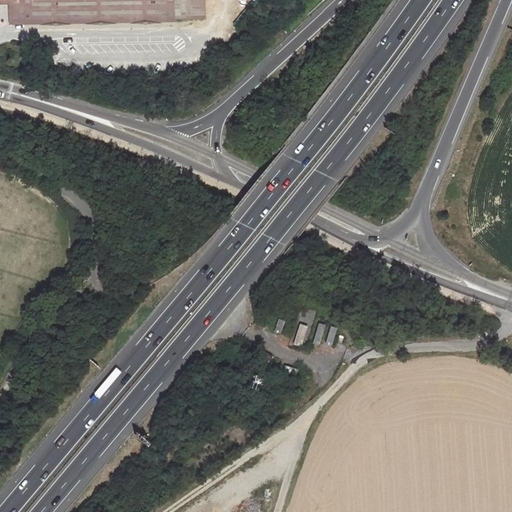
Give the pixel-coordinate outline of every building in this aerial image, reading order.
[(11,0),(12,2),(13,20),(44,19),(163,18),(208,17),(207,0),(11,0)] [(234,27),(220,44),(226,49),(240,32),(234,27)] [(279,320),(275,332),(281,335),(285,323),(279,320)] [(302,348),(308,328),(301,325),(294,345),(302,348)] [(319,325),(313,345),(320,346),(326,327),(319,325)] [(258,355),(269,363),(273,357),(262,349),(258,355)] [(283,372),(297,376),(299,370),(284,366),(283,372)]
